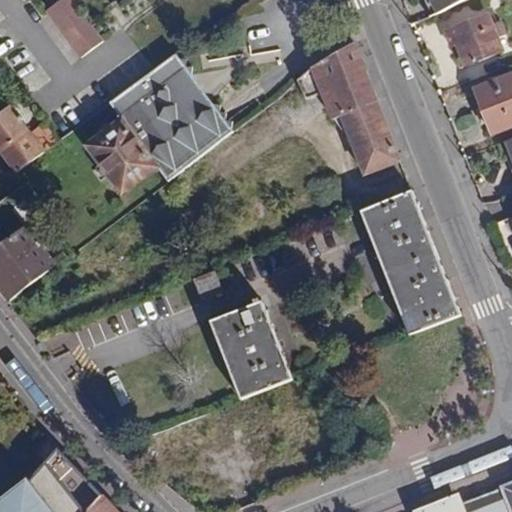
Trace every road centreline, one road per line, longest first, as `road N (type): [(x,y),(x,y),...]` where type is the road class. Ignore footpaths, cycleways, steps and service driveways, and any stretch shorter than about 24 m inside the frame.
road 1 (residential): [(511,377),(364,0)]
road 2 (residential): [(0,332),(154,511)]
road 3 (residential): [(328,511),(511,441)]
